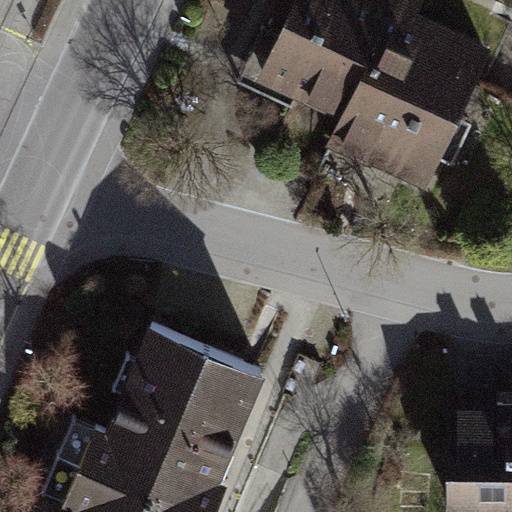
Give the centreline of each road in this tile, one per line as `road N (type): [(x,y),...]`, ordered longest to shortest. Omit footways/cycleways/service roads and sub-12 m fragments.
road 1 (residential): [(40,185),(407,280)]
road 2 (residential): [(407,280),(312,511)]
road 3 (tertiary): [(40,185),(127,0)]
